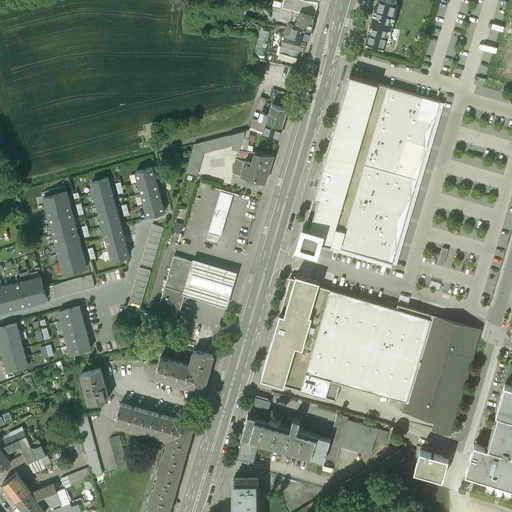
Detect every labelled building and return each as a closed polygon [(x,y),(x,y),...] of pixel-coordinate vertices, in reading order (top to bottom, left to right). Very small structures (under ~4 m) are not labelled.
[(307,0),(304,0),(283,0),(282,8),(292,9),(303,12),(307,0)] [(317,4),(307,0),(303,12),(303,13),(313,16),(314,16),(317,4)] [(396,0),(395,0),(379,0),(377,8),(374,7),(372,13),(374,13),(371,24),(369,23),(368,28),(371,29),(367,42),(383,46),(387,32),(390,33),(391,28),(389,27),(391,20),(393,21),(395,15),(392,15),(396,0)] [(292,9),(281,8),(280,17),(290,19),(292,9)] [(300,12),(292,9),(290,19),(289,22),(295,24),(296,24),(300,12)] [(303,13),(300,12),(296,24),(310,28),(313,20),(312,20),(313,16),(303,13)] [(289,22),(284,35),(291,37),(295,24),(289,22)] [(296,24),(295,24),(291,37),(306,42),(307,37),(308,37),(310,28),(296,24)] [(289,39),(283,38),(281,44),(287,46),(289,39)] [(317,251),(320,241),(392,263),(393,261),(440,101),(378,83),(378,82),(350,74),(305,226),(303,226),(297,245),(317,251)] [(287,108),(272,103),(269,115),(267,122),(281,126),(287,108)] [(269,115),(262,113),(261,114),(260,120),(267,122),(269,115)] [(260,120),(254,118),(251,125),(258,127),(260,120)] [(267,122),(260,120),(258,127),(257,130),(263,132),(267,122)] [(281,126),(267,122),(263,132),(278,137),(281,126)] [(186,172),(197,175),(204,151),(231,143),(232,146),(240,147),(244,130),(194,143),(186,172)] [(249,134),(246,150),(253,151),(255,151),(256,148),(253,147),(255,135),(249,134)] [(246,150),(239,149),(238,155),(245,157),(246,150)] [(273,154),(255,151),(252,162),(237,158),(234,173),(247,177),(246,179),(259,183),(259,180),(265,182),(268,172),(273,154)] [(136,171),(139,182),(156,178),(153,166),(136,171)] [(91,182),(94,193),(111,188),(108,177),(91,182)] [(139,182),(142,193),(159,189),(156,178),(139,182)] [(94,193),(97,204),(114,200),(111,188),(94,193)] [(142,193),(145,205),(162,200),(159,189),(142,193)] [(221,190),(208,231),(220,235),(233,194),(221,190)] [(43,197),(46,206),(69,200),(66,191),(43,197)] [(46,206),(48,216),(71,209),(69,200),(46,206)] [(97,204),(100,215),(117,211),(114,200),(97,204)] [(145,205),(148,216),(165,211),(162,200),(145,205)] [(48,216),(51,225),(74,219),(71,209),(48,216)] [(100,215),(103,226),(120,222),(117,211),(100,215)] [(51,225),(53,235),(77,228),(74,219),(51,225)] [(183,222),(176,220),(173,228),(181,230),(183,222)] [(103,226),(106,237),(123,233),(120,222),(103,226)] [(163,227),(152,224),(141,263),(152,266),(163,227)] [(53,235),(56,244),(79,238),(77,228),(53,235)] [(106,237),(109,249),(126,244),(123,233),(106,237)] [(56,244),(58,253),(82,247),(79,238),(56,244)] [(109,249),(112,260),(129,255),(126,244),(109,249)] [(58,253),(61,263),(84,256),(82,247),(58,253)] [(442,247),(437,263),(443,265),(448,249),(442,247)] [(194,261),(174,255),(159,304),(164,305),(161,314),(181,321),(184,311),(179,309),(185,289),(188,289),(195,263),(194,261)] [(61,263),(64,272),(87,266),(84,256),(61,263)] [(216,265),(193,258),(182,292),(207,300),(226,306),(237,271),(216,265)] [(150,270),(139,267),(129,301),(141,304),(150,270)] [(320,280),(296,273),(295,277),(290,276),(260,378),(284,385),(296,345),(303,347),(312,315),(310,314),(319,284),(320,280)] [(92,275),(47,286),(51,298),(95,286),(92,275)] [(37,301),(46,299),(40,276),(31,279),(37,301)] [(27,304),(37,301),(31,279),(21,281),(27,304)] [(18,307),(27,304),(21,281),(12,284),(18,307)] [(148,301),(156,302),(160,284),(152,283),(148,301)] [(8,309),(18,307),(12,284),(2,286),(8,309)] [(358,296),(345,292),(344,291),(344,292),(331,288),(330,287),(330,288),(319,284),(310,314),(312,315),(303,347),(296,345),(284,385),(314,393),(319,376),(348,384),(348,385),(349,385),(350,385),(362,388),(362,389),(364,390),(364,389),(377,393),(376,393),(378,394),(378,393),(391,397),(392,398),(393,397),(405,401),(406,401),(430,321),(431,321),(433,313),(397,303),(396,307),(388,305),(389,305),(387,304),(387,305),(374,301),(374,300),(373,300),(360,297),(360,296),(358,296)] [(0,311),(8,309),(2,286),(0,286),(0,311)] [(82,314),(80,306),(59,311),(62,319),(82,314)] [(84,323),(82,314),(62,319),(64,328),(84,323)] [(431,321),(430,321),(406,401),(405,401),(403,411),(452,425),(478,335),(431,321)] [(0,336),(19,331),(17,322),(0,326),(0,336)] [(87,331),(84,323),(64,328),(66,337),(87,331)] [(48,326),(34,329),(37,340),(51,337),(48,326)] [(21,340),(19,331),(0,336),(0,341),(1,345),(21,340)] [(89,340),(87,331),(66,337),(68,345),(89,340)] [(24,348),(21,340),(1,345),(3,354),(24,348)] [(91,348),(89,340),(68,345),(71,354),(91,348)] [(42,357),(53,354),(51,343),(39,346),(42,357)] [(26,357),(24,348),(3,354),(5,362),(26,357)] [(213,354),(194,350),(184,384),(200,389),(204,387),(213,354)] [(190,364),(161,356),(155,375),(184,384),(190,364)] [(28,365),(26,357),(5,362),(8,371),(28,365)] [(100,367),(81,372),(89,402),(108,397),(100,367)] [(465,474),(511,488),(511,455),(511,386),(504,384),(495,414),(498,415),(496,419),(495,419),(488,443),(489,444),(488,448),(474,444),(465,474)] [(270,400),(255,396),(250,413),(248,413),(241,436),(243,437),(237,458),(253,462),(259,441),(324,460),(323,462),(324,462),(331,438),(330,438),(329,440),(264,422),(270,400)] [(146,409),(120,402),(115,421),(132,426),(132,428),(140,430),(146,409)] [(174,418),(146,409),(140,430),(147,432),(148,431),(169,437),(166,447),(185,452),(193,426),(191,422),(175,417),(174,418)] [(348,417),(337,414),(331,434),(342,438),(348,417)] [(102,474),(87,415),(77,417),(83,439),(86,452),(93,476),(102,474)] [(388,432),(377,429),(374,439),(385,442),(388,432)] [(24,430),(0,439),(0,445),(26,435),(24,430)] [(36,458),(29,442),(34,440),(31,433),(26,435),(0,445),(4,451),(21,445),(28,461),(36,458)] [(120,435),(110,438),(118,469),(128,466),(120,435)] [(83,439),(74,442),(78,452),(84,450),(84,453),(86,452),(83,439)] [(0,445),(0,468),(11,460),(4,451),(0,445)] [(162,454),(158,470),(159,471),(154,489),(153,488),(148,504),(150,504),(147,511),(169,511),(185,452),(166,447),(164,455),(162,454)] [(400,450),(340,484),(345,493),(405,460),(400,450)] [(448,459),(420,451),(414,472),(442,480),(448,459)] [(40,456),(36,458),(28,461),(33,472),(45,467),(44,464),(40,456)] [(90,466),(62,476),(66,487),(92,476),(90,466)] [(17,472),(2,482),(15,498),(28,488),(29,488),(17,472)] [(28,488),(15,498),(23,510),(37,499),(36,498),(49,493),(57,490),(66,487),(62,476),(53,480),(54,482),(37,489),(31,492),(28,488)] [(258,511),(258,477),(233,478),(233,511),(258,511)] [(57,490),(49,493),(51,500),(47,503),(50,507),(62,502),(57,490)] [(330,491),(317,500),(323,509),(345,495),(330,491)] [(37,499),(23,510),(25,511),(43,511),(46,511),(42,506),(47,503),(51,500),(49,493),(36,498),(37,499)] [(317,500),(297,511),(318,511),(323,509),(317,500)]
